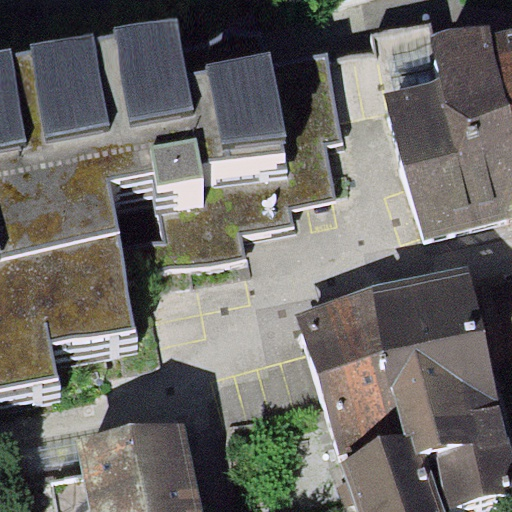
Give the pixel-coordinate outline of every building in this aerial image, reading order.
[(511,116),(511,28),(493,33),(511,116)] [(492,231),(511,226),(511,116),(493,33),(433,43),(446,89),(492,231)] [(0,417),(56,407),(50,374),(142,357),(116,220),(147,215),(157,268),(140,271),(146,302),(259,281),(252,246),(301,238),(297,217),(340,210),(329,151),(343,148),(329,70),(183,96),(177,59),(0,91),(0,417)] [(446,89),(386,105),(428,247),(492,231),(446,89)] [(474,281),(299,325),(360,511),(439,511),(423,467),(441,460),(453,511),(472,511),(511,504),(511,452),(492,369),(511,364),(511,281),(475,289),(474,281)] [(202,511),(184,434),(82,450),(87,477),(54,484),(59,511),(202,511)]
